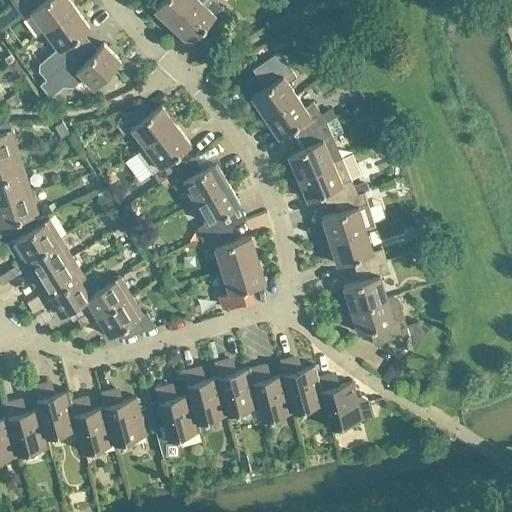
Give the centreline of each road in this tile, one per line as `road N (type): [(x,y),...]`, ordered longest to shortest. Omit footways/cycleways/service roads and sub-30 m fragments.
road 1 (residential): [(285,304),(292,294),(287,250),(266,181),(230,124),(109,0)]
road 2 (residential): [(0,325),(104,358),(285,304)]
road 3 (residential): [(424,410),(335,353),(285,304)]
